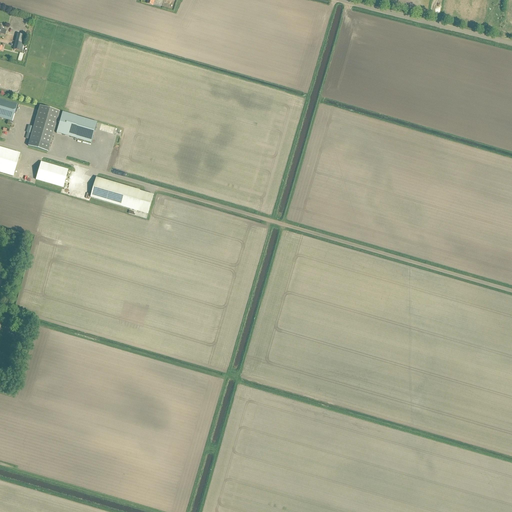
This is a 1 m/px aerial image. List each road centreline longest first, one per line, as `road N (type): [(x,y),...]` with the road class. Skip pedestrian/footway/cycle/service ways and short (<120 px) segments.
road 1 (unknown): [(158,188),(511,292)]
road 2 (unclassified): [(511,44),(339,0)]
